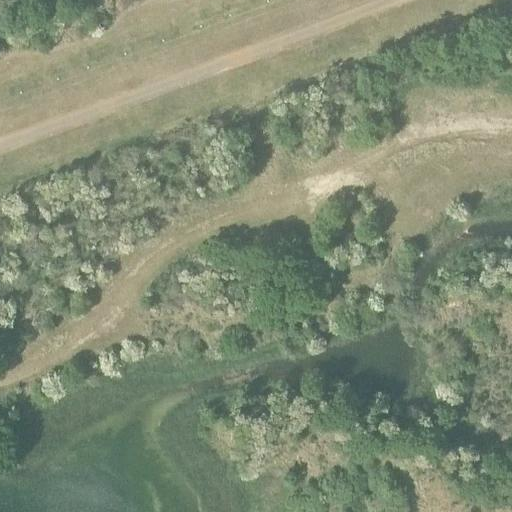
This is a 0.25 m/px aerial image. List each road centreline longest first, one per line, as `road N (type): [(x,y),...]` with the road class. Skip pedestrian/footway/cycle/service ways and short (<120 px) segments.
road 1 (track): [(0,379),(167,254),(287,198),(404,158),(511,142)]
road 2 (track): [(0,145),(392,0)]
